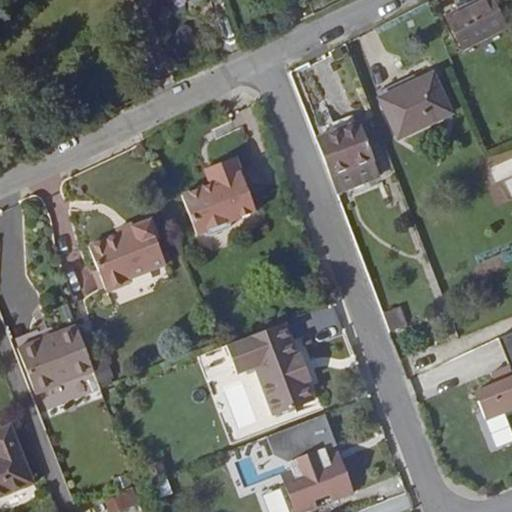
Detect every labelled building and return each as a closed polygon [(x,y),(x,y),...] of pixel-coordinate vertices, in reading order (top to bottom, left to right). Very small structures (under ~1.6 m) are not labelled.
[(463,49),(506,27),(492,0),(479,0),(446,17),(463,49)] [(398,139),(451,113),(433,74),(380,98),(398,139)] [(316,138),(331,178),(375,161),(360,122),(316,138)] [(197,234),(256,212),(236,157),(208,167),(214,182),(208,184),(181,195),(197,234)] [(375,161),(331,178),(337,193),(381,177),(375,161)] [(208,184),(214,182),(208,167),(202,169),(208,184)] [(158,239),(151,219),(131,227),(131,228),(117,234),(88,245),(107,292),(131,283),(129,279),(166,264),(156,240),(158,239)] [(116,230),(117,234),(131,228),(131,227),(130,225),(116,230)] [(400,307),(382,314),(389,332),(408,325),(400,307)] [(297,356),(285,324),(226,346),(237,375),(255,368),(274,417),(314,401),(307,382),(311,381),(301,354),(297,356)] [(94,371),(76,325),(18,348),(35,395),(94,371)] [(511,340),(499,345),(507,363),(496,368),(500,378),(493,381),(489,371),(470,379),(474,388),(472,389),(484,419),(511,407),(511,340)] [(107,364),(94,369),(102,389),(116,384),(107,364)] [(496,368),(489,371),(493,381),(500,378),(496,368)] [(329,453),(339,449),(326,415),(269,437),(280,467),(281,469),(289,466),(291,471),(281,474),(295,511),(355,511),(349,496),(356,493),(341,454),(330,457),(329,453)] [(437,421),(426,424),(445,473),(458,469),(437,421)] [(0,496),(33,483),(11,425),(0,429),(0,496)] [(280,467),(269,437),(253,443),(264,473),(280,467)] [(153,481),(160,498),(173,493),(167,476),(153,481)] [(264,493),(269,511),(289,511),(283,488),(264,493)] [(108,511),(117,511),(131,507),(126,493),(105,501),(108,511)]
